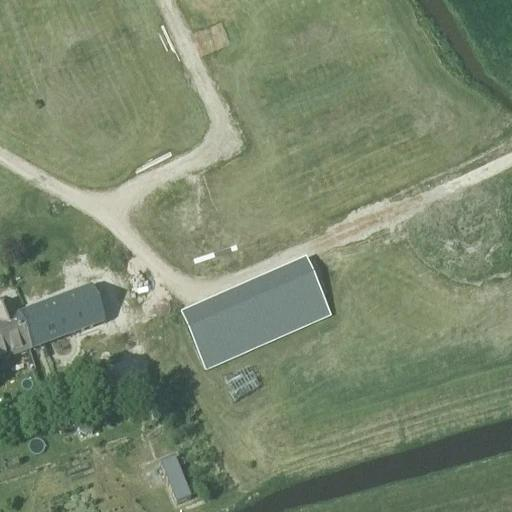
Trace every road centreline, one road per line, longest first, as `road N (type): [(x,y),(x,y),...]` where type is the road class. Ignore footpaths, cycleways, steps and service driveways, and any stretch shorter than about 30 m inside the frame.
road 1 (track): [(189,300),(511,163)]
road 2 (track): [(0,114),(147,66)]
